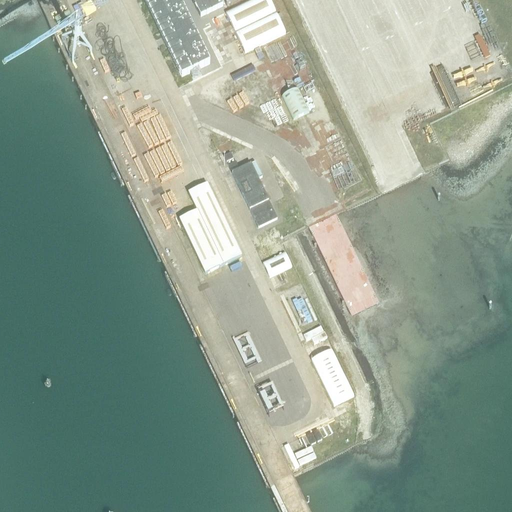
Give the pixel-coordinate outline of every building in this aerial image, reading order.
[(268,0),(256,0),(226,15),(245,54),(285,34),(268,0)] [(298,89),(281,97),(293,121),(309,113),(298,89)] [(258,227),(277,218),(258,178),(261,176),(254,162),(232,173),(258,227)] [(209,278),(226,270),(244,262),(207,185),(189,193),(198,213),(182,221),(209,278)] [(270,279),(291,269),(284,254),(263,264),(270,279)] [(335,409),(354,400),(331,352),(312,361),(335,409)]
